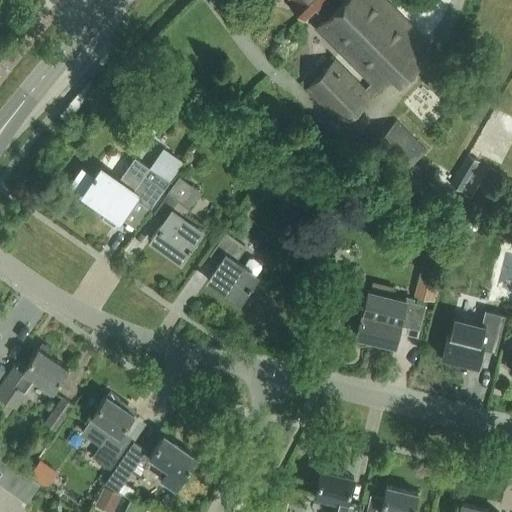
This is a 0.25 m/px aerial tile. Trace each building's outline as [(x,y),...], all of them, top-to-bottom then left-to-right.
[(364,86),(350,72),(347,75),(332,60),(304,89),(341,126),(424,41),(382,0),(341,0),(340,1),(338,0),(290,0),(288,3),(302,17),(311,8),(323,19),(314,28),(368,82),(364,86)] [(413,139),(397,124),(393,121),(370,146),(401,174),(424,149),(413,139)] [(246,153),(241,160),(261,174),(276,153),(247,133),(238,147),(246,153)] [(477,136),(477,153),(511,152),(511,136),(477,136)] [(117,180),(99,167),(93,176),(81,168),(71,183),(106,208),(101,216),(114,225),(119,218),(120,218),(134,198),(150,209),(184,160),(163,145),(148,167),(134,157),(117,180)] [(471,153),(450,185),(462,193),(483,161),(471,153)] [(179,174),(166,193),(153,212),(164,220),(150,239),(180,260),(201,228),(184,216),(201,190),(179,174)] [(222,260),(208,280),(239,302),(257,276),(254,274),(260,266),(259,262),(252,256),(248,257),(242,265),(235,260),(244,248),(226,235),(213,254),(222,260)] [(442,268),(421,263),(414,295),(434,299),(442,268)] [(368,290),(363,311),(357,336),(395,345),(399,331),(417,336),(424,305),(406,300),(406,299),(368,290)] [(441,357),(440,361),(462,366),(463,362),(476,366),(480,349),(495,353),(504,314),(484,309),(480,322),(453,315),(448,334),(446,333),(441,357)] [(37,348),(25,365),(17,359),(0,383),(0,398),(12,407),(33,377),(51,390),(67,369),(48,356),(52,350),(44,344),(40,350),(37,348)] [(90,416),(80,431),(98,443),(91,454),(109,466),(129,436),(120,431),(132,412),(114,400),(116,397),(108,391),(106,394),(105,393),(90,416)] [(53,430),(71,404),(61,397),(43,422),(53,430)] [(133,440),(119,460),(103,481),(116,491),(132,469),(141,455),(164,472),(160,479),(173,489),(195,457),(163,434),(150,452),(133,440)] [(39,482),(0,454),(0,468),(1,470),(0,471),(0,481),(26,500),(39,482)] [(42,455),(31,471),(48,483),(59,468),(42,455)] [(330,500),(327,511),(355,511),(358,504),(345,500),(351,477),(320,469),(314,495),(330,500)] [(103,485),(94,504),(109,511),(111,511),(121,494),(103,485)] [(367,507),(366,511),(413,511),(418,494),(385,485),(382,498),(369,495),(366,507),(367,507)] [(284,511),(287,502),(269,498),(264,511),(284,511)] [(146,511),(148,509),(130,499),(123,511),(146,511)]
